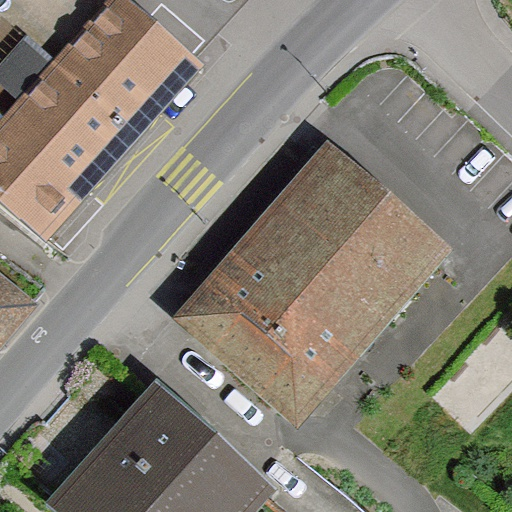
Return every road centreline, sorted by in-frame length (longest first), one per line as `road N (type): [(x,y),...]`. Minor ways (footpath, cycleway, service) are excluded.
road 1 (tertiary): [(356,0),(0,404)]
road 2 (residential): [(422,0),(511,91)]
